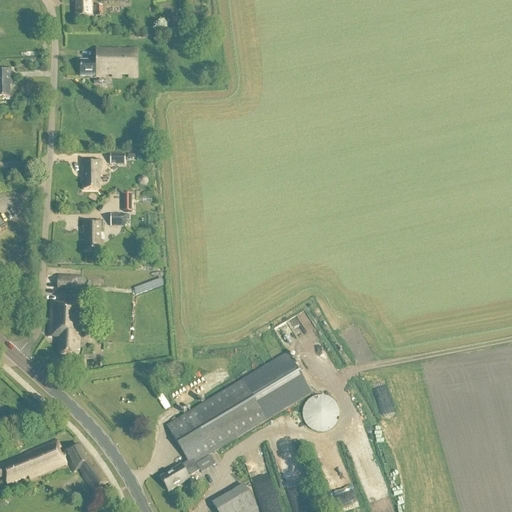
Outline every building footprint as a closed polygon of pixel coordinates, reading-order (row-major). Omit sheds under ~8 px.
[(71,0),(71,3),(75,3),(76,19),(92,19),(92,18),(102,18),(102,8),(92,8),(91,0),(99,0),(99,4),(106,4),(106,5),(120,5),(120,3),(128,4),(127,0),(71,0)] [(178,30),(177,16),(168,17),(168,21),(164,22),(165,31),(178,30)] [(80,63),(80,78),(93,78),(93,79),(105,79),(105,77),(111,77),(111,79),(121,79),(121,78),(128,78),(128,79),(137,79),(137,51),(96,50),(96,63),(80,63)] [(11,88),(11,79),(11,74),(11,71),(0,71),(0,100),(10,100),(10,88),(11,88)] [(138,161),(146,162),(146,153),(139,153),(138,161)] [(110,166),(124,166),(124,156),(110,156),(110,166)] [(99,177),(101,177),(100,162),(81,162),(81,171),(83,171),(83,176),(81,176),(81,183),(83,183),(83,192),(99,192),(99,177)] [(131,214),(131,196),(122,196),(122,214),(131,214)] [(125,228),(125,217),(125,216),(110,216),(110,228),(125,228)] [(102,222),(81,222),(81,229),(84,229),(84,235),(81,235),(81,243),(84,243),(84,254),(102,254),(102,249),(100,249),(100,242),(102,242),(102,222)] [(76,277),(76,278),(58,277),(57,291),(76,293),(76,291),(81,292),(81,277),(76,277)] [(151,284),(137,289),(140,297),(154,291),(151,284)] [(48,339),(59,339),(58,355),(75,356),(75,352),(79,353),(82,306),(50,304),(48,339)] [(276,328),(284,343),(298,336),(289,320),(276,328)] [(287,355),(242,382),(166,427),(187,463),(180,467),(160,479),(168,494),(189,481),(188,479),(200,472),(195,464),(202,460),(311,396),(287,355)] [(170,408),(162,396),(157,399),(165,412),(170,408)] [(337,420),(336,408),(329,400),(318,398),(307,402),(302,412),(303,423),(310,432),(321,434),(332,430),(337,420)] [(16,451),(22,448),(19,441),(13,444),(16,451)] [(29,482),(65,466),(57,443),(25,455),(26,457),(0,467),(0,478),(3,477),(7,486),(28,479),(29,482)] [(93,495),(107,485),(96,469),(93,470),(89,466),(79,446),(63,454),(73,474),(78,471),(83,478),(81,479),(93,495)] [(262,511),(282,511),(277,486),(258,490),(262,511)] [(214,511),(255,511),(258,510),(243,487),(211,506),(214,511)]
